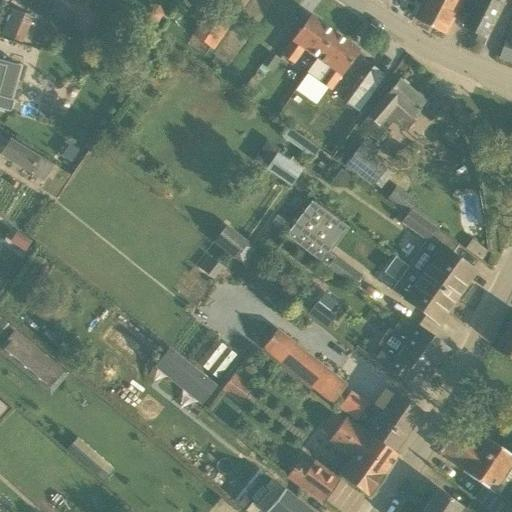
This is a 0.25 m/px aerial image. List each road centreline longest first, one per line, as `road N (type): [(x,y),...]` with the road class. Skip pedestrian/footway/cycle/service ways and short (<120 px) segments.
road 1 (tertiary): [(380,511),(426,441),(511,266)]
road 2 (tertiary): [(511,81),(426,47),(350,0)]
